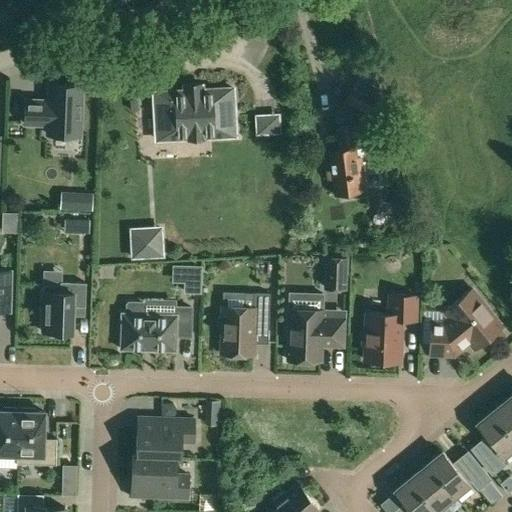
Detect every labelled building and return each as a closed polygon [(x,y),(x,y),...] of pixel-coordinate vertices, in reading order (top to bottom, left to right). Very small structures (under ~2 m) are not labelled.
[(332,178),(334,193),(365,189),(360,155),(365,154),(361,123),(363,116),(367,118),(374,105),(381,93),(374,71),(357,76),(342,105),(355,112),(350,124),(337,126),(340,149),(329,150),(331,169),(325,169),(327,179),(332,178)] [(47,133),(80,135),(82,85),(49,83),(48,102),(40,102),(40,100),(26,99),(25,123),(47,124),(47,133)] [(153,92),(156,139),(181,137),(210,136),(235,134),(232,87),(201,89),(201,84),(184,85),(184,90),(153,92)] [(380,111),(383,123),(391,121),(388,110),(380,111)] [(286,114),(263,115),(264,131),(287,130),(286,114)] [(90,211),(91,194),(79,193),(78,210),(90,211)] [(18,231),(19,212),(2,211),(2,231),(18,231)] [(77,231),(88,231),(88,219),(77,218),(77,231)] [(132,240),(133,256),(162,255),(161,239),(132,240)] [(324,288),(347,289),(348,257),(325,256),(324,288)] [(183,292),(202,293),(203,265),(173,264),(172,281),(184,282),(183,292)] [(0,310),(9,310),(10,270),(0,270),(0,310)] [(72,319),(73,307),(73,306),(84,306),(85,306),(86,285),(86,282),(60,281),(60,284),(44,284),(43,292),(42,330),(42,331),(44,331),(53,331),(54,331),(54,335),(60,336),(63,336),(68,336),(72,336),(72,335),(72,321),(72,319)] [(470,341),(475,348),(503,325),(472,288),(444,310),(448,315),(442,320),(431,319),(431,329),(430,353),(454,354),(470,341)] [(221,352),(254,354),(255,322),(269,322),(270,292),(254,292),(253,306),(222,305),(222,313),(218,317),(218,324),(221,327),(221,352)] [(399,360),(401,319),(415,319),(416,294),(390,293),(390,309),(386,313),(367,312),(367,330),(363,330),(363,343),(366,343),(366,359),(375,360),(375,364),(390,364),(390,360),(399,360)] [(173,350),(176,350),(176,348),(175,348),(176,334),(189,335),(189,334),(190,334),(191,308),(191,309),(191,306),(189,306),(189,307),(177,306),(175,306),(175,308),(175,314),(144,313),(145,304),(143,302),(129,302),(127,303),(127,313),(124,313),(124,312),(122,312),(122,314),(122,315),(121,346),(121,348),(123,348),(142,348),(142,349),(154,349),(173,349),(173,350)] [(287,359),(321,360),(322,342),(328,342),(328,344),(343,345),(344,318),(322,317),(323,308),(289,307),(287,359)] [(511,394),(488,414),(511,443),(511,394)] [(176,414),(176,408),(174,404),(161,403),(160,416),(173,417),(176,414)] [(0,452),(2,453),(17,453),(19,407),(4,407),(4,410),(0,409),(0,452)] [(19,407),(17,453),(17,463),(56,464),(56,450),(56,438),(43,438),(44,411),(37,411),(34,411),(34,410),(34,408),(19,407)] [(472,448),(492,472),(503,464),(499,458),(511,447),(511,443),(488,414),(477,423),(487,435),(472,448)] [(133,454),(133,455),(180,457),(181,441),(194,441),(195,417),(173,417),(160,416),(138,415),(137,454),(133,454)] [(443,451),(427,464),(453,496),(472,480),(478,487),(479,486),(493,503),(503,495),(468,451),(453,463),(443,451)] [(131,495),(188,497),(189,473),(176,473),(176,458),(180,458),(180,457),(133,455),(131,495)] [(63,464),(63,479),(77,480),(77,465),(63,464)] [(407,480),(432,511),(443,511),(448,508),(444,503),(453,496),(427,464),(411,477),(407,480)] [(501,482),(508,491),(511,488),(511,477),(510,474),(501,482)] [(432,511),(407,480),(395,490),(405,502),(393,511),(432,511)] [(316,511),(320,509),(298,483),(285,494),(283,492),(273,500),(275,502),(262,511),(316,511)] [(16,511),(64,511),(64,510),(65,506),(43,506),(43,494),(17,493),(16,511)]
